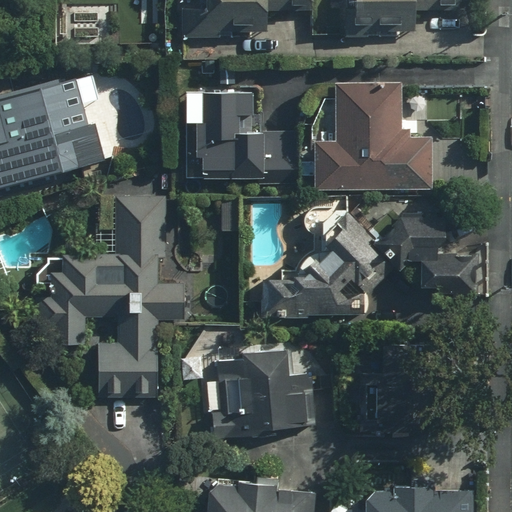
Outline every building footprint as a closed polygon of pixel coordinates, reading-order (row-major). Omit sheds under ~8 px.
[(48,0),(32,0),(31,26),(47,26),(48,0)] [(208,0),(208,5),(185,4),(183,35),(219,36),(219,31),(267,33),(268,11),(314,13),(314,0),(208,0)] [(356,0),(357,31),(407,31),(407,7),(465,7),(464,0),(356,0)] [(0,156),(0,187),(116,156),(90,64),(4,88),(0,74),(0,153),(1,156),(0,156)] [(411,128),(405,129),(404,80),(337,81),(338,137),(318,137),(318,187),(434,187),(434,139),(411,139),(411,128)] [(245,89),(207,90),(208,175),(260,175),(260,182),(298,182),(297,131),(245,131),(245,89)] [(243,235),(245,193),(223,192),(222,234),(243,235)] [(164,252),(165,195),(121,195),(121,252),(67,252),(67,270),(55,270),(54,294),(37,294),(37,322),(55,323),(55,346),(79,346),(80,305),(117,305),(117,336),(99,336),(98,389),(158,389),(159,252),(164,252)] [(305,277),(265,276),(264,311),(365,313),(369,280),(392,260),(427,258),(426,284),(476,285),(478,252),(442,250),(442,214),(400,215),(396,212),(374,236),(351,210),(326,232),(338,245),(305,277)] [(389,341),(389,371),(362,371),(363,427),(399,427),(399,422),(449,421),(449,341),(389,341)] [(290,346),(246,350),(247,357),(219,359),(223,411),(216,412),(218,436),(256,433),(256,425),(319,420),(315,370),(296,372),(294,353),(290,353),(290,346)] [(245,475),(244,482),(215,479),(211,511),(316,511),(319,490),(281,486),(281,478),(245,475)] [(398,483),(398,488),(372,488),(371,511),(474,511),(474,488),(437,488),(437,482),(398,483)]
